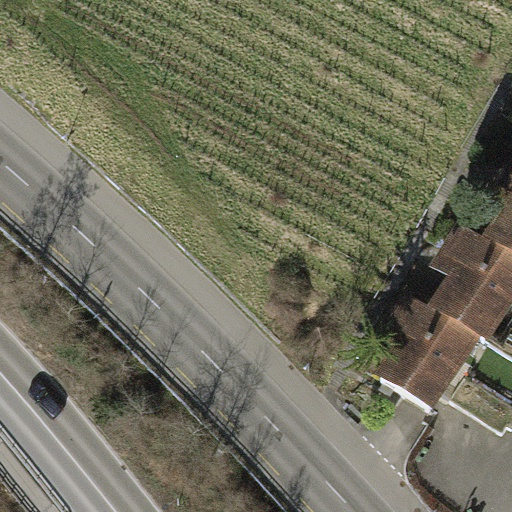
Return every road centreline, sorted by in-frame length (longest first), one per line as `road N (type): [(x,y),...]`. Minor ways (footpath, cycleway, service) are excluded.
road 1 (tertiary): [(0,161),(144,292),(357,511)]
road 2 (primary): [(0,372),(116,511)]
